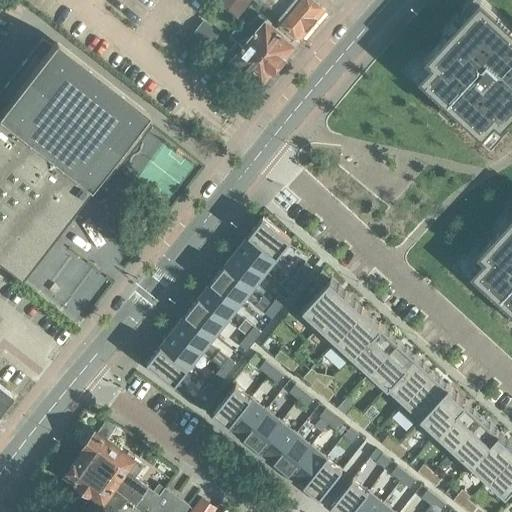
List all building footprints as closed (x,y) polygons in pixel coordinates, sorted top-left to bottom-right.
[(263,0),(262,3),(279,18),(301,37),(326,8),(317,1),(318,0),(263,0)] [(485,0),(478,0),(427,56),(433,62),(420,76),(484,134),(496,120),(502,126),(511,115),(511,21),(510,22),(485,0)] [(245,18),(238,26),(280,63),(293,47),(293,41),(260,13),(251,23),(245,18)] [(205,19),(190,36),(206,50),(220,33),(205,19)] [(261,79),(266,78),(267,78),(280,63),(238,26),(230,35),(237,40),(227,51),(261,79)] [(143,116),(148,111),(55,38),(50,44),(42,37),(0,90),(0,260),(19,275),(88,186),(97,193),(151,123),(143,116)] [(263,216),(251,232),(279,254),(292,238),(263,216)] [(511,216),(478,253),(485,259),(472,273),(511,309),(511,216)] [(251,232),(238,248),(266,271),(279,254),(251,232)] [(238,248),(225,264),(253,287),(266,271),(238,248)] [(305,262),(298,271),(306,277),(313,268),(305,262)] [(225,264),(212,280),(240,303),(253,287),(225,264)] [(298,271),(290,281),(298,287),(306,277),(298,271)] [(304,307),(321,323),(348,293),(332,277),(304,307)] [(212,280),(199,297),(227,319),(240,303),(212,280)] [(365,308),(348,293),(321,323),(338,338),(365,308)] [(280,294),(272,303),(280,309),(288,300),(280,294)] [(199,297),(186,313),(214,335),(227,319),(199,297)] [(272,303),(265,312),(273,319),(280,309),(272,303)] [(338,338),(355,354),(382,324),(365,308),(338,338)] [(186,313),(174,329),(202,351),(214,335),(186,313)] [(355,354),(372,369),(399,339),(382,324),(355,354)] [(255,325),(247,335),(255,341),(262,332),(255,325)] [(174,329),(161,345),(189,367),(202,351),(174,329)] [(247,335),(239,344),(247,350),(255,341),(247,335)] [(372,369),(388,385),(416,355),(399,339),(372,369)] [(161,345),(148,361),(176,383),(189,367),(161,345)] [(281,349),(275,357),(284,364),(290,356),(281,349)] [(405,400),(433,370),(416,355),(388,385),(405,400)] [(290,356),(284,364),(293,372),(300,364),(290,356)] [(229,357),(221,367),(229,373),(237,363),(229,357)] [(262,357),(256,365),(266,373),(272,365),(262,357)] [(272,365),(266,373),(275,380),(281,372),(272,365)] [(221,367),(214,376),(222,382),(229,373),(221,367)] [(433,370),(405,400),(422,416),(450,386),(433,370)] [(317,377),(311,385),(320,393),(326,385),(317,377)] [(233,381),(211,409),(226,421),(248,393),(233,381)] [(292,381),(286,389),(296,396),(302,389),(292,381)] [(209,382),(201,392),(209,398),(217,388),(209,382)] [(326,385),(320,393),(329,400),(336,392),(326,385)] [(439,431),(467,401),(450,386),(422,416),(439,431)] [(302,389),(296,396),(305,404),(311,396),(302,389)] [(248,393),(226,421),(241,433),(263,405),(248,393)] [(467,401),(439,431),(456,447),(484,417),(467,401)] [(263,405),(241,433),(256,445),(279,417),(263,405)] [(322,405),(316,413),(326,420),(332,412),(322,405)] [(353,406),(346,414),(356,421),(362,413),(353,406)] [(332,412),(326,420),(335,428),(341,420),(332,412)] [(362,413),(356,421),(365,428),(371,421),(362,413)] [(279,417),(256,445),(271,457),(294,429),(279,417)] [(473,462),(501,432),(484,417),(456,447),(473,462)] [(294,429),(271,457),(286,469),(309,441),(294,429)] [(352,429),(346,437),(356,444),(362,436),(352,429)] [(135,458),(97,430),(96,432),(91,433),(91,432),(85,440),(86,441),(86,446),(82,451),(143,495),(155,503),(167,487),(160,482),(155,488),(136,475),(144,464),(135,458)] [(511,442),(501,432),(473,462),(490,478),(511,453),(511,442)] [(389,434),(382,442),(387,446),(392,450),(398,442),(389,434)] [(362,436),(356,444),(365,452),(371,444),(362,436)] [(309,441),(286,469),(302,481),(324,453),(309,441)] [(398,442),(392,450),(397,453),(401,457),(407,449),(398,442)] [(387,446),(381,454),(390,461),(397,453),(392,450),(387,446)] [(183,511),(189,504),(167,487),(155,503),(143,495),(82,451),(70,469),(70,475),(77,481),(72,487),(72,492),(82,499),(89,499),(91,495),(114,511),(120,511),(126,504),(137,511),(183,511)] [(324,453),(302,481),(317,493),(339,465),(324,453)] [(511,487),(511,453),(490,478),(507,493),(511,487)] [(425,463),(419,471),(428,478),(434,470),(425,463)] [(398,465),(391,472),(401,480),(407,472),(398,465)] [(434,470),(428,478),(437,486),(443,478),(434,470)] [(407,472),(401,480),(410,487),(416,480),(407,472)] [(354,477),(332,505),(340,511),(350,511),(369,489),(354,477)] [(428,488),(421,496),(431,504),(437,496),(428,488)] [(369,489),(350,511),(375,511),(384,501),(369,489)] [(460,491),(454,499),(463,506),(470,499),(460,491)] [(211,511),(216,506),(202,496),(191,511),(211,511)] [(437,496),(431,504),(440,511),(446,503),(437,496)] [(470,499),(463,506),(470,511),(474,511),(479,506),(470,499)] [(398,511),(384,501),(375,511),(398,511)]
